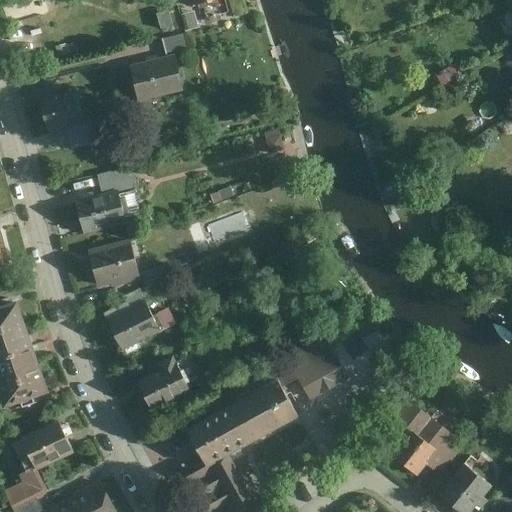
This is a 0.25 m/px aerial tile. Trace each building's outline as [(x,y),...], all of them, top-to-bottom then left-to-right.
[(170,8),(157,11),(161,26),(174,23),(170,8)] [(185,34),(162,40),(164,45),(166,54),(188,48),(185,34)] [(139,100),(183,90),(174,53),(131,63),(139,100)] [(74,86),(40,94),(48,128),(67,124),(83,120),(74,86)] [(90,118),(83,120),(67,124),(73,148),(96,141),(90,118)] [(118,191),(76,202),(84,232),(126,221),(118,191)] [(245,211),(212,223),(219,243),(252,230),(245,211)] [(129,237),(88,248),(98,286),(110,282),(111,286),(140,278),(129,237)] [(170,263),(142,271),(146,284),(174,275),(170,263)] [(0,301),(0,353),(32,343),(17,296),(0,301)] [(108,316),(123,348),(178,322),(169,306),(153,314),(145,299),(108,316)] [(327,335),(270,368),(283,386),(299,377),(311,399),(350,376),(327,335)] [(46,388),(32,343),(0,353),(0,401),(0,403),(46,388)] [(139,377),(154,409),(192,391),(175,355),(157,363),(159,368),(139,377)] [(233,399),(185,425),(201,457),(181,466),(192,484),(188,486),(201,511),(216,511),(226,506),(230,511),(246,511),(264,501),(249,475),(254,472),(244,454),(234,460),(231,453),(299,414),(283,386),(270,368),(227,391),(233,399)] [(391,456),(416,475),(429,461),(444,472),(460,450),(450,444),(457,435),(410,401),(396,419),(412,430),(391,456)] [(36,467),(72,450),(58,421),(22,437),(36,467)] [(439,494),(461,511),(469,511),(491,486),(464,464),(439,494)] [(4,489),(13,508),(37,497),(48,492),(36,467),(19,474),(22,481),(4,489)] [(115,511),(101,483),(45,511),(115,511)] [(44,511),(37,497),(13,508),(14,511),(44,511)]
